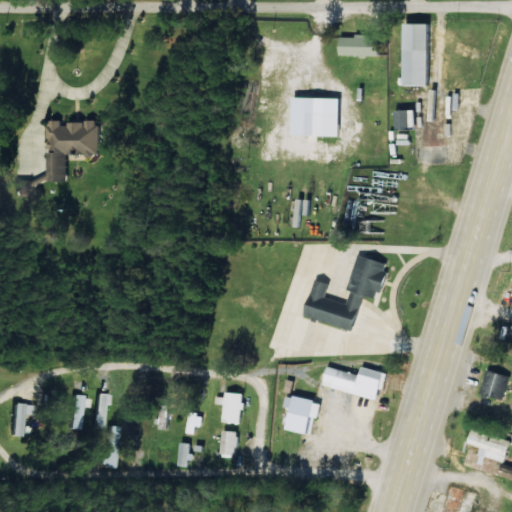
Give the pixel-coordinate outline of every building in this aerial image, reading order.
[(434,23),(406,23),(406,85),(434,85),(434,23)] [(344,55),(383,56),(383,36),(344,35),(344,55)] [(344,98),(297,97),(296,135),(344,136),(344,98)] [(430,128),(447,128),(447,101),(430,101),(430,128)] [(420,127),(419,110),(398,110),(399,128),(420,127)] [(70,181),(70,155),(102,154),(102,122),(64,122),(64,121),(50,121),(51,181),(70,181)] [(308,316),(358,329),(367,294),(382,298),(389,270),(387,270),(389,261),(360,253),(350,289),(353,289),(350,302),(328,297),(332,282),(318,278),(308,316)] [(388,371),(363,366),(362,373),(328,366),(325,386),(383,397),(388,371)] [(511,376),(511,375),(490,368),(482,391),(505,399),(511,376)] [(216,396),(216,403),(225,404),(224,422),(244,423),(245,391),(227,391),(227,396),(216,396)] [(93,428),(102,428),(103,404),(108,404),(109,393),(94,393),(93,428)] [(80,429),(81,407),(88,407),(88,396),(71,395),(70,429),(80,429)] [(322,417),(324,399),(289,395),(288,406),(294,407),(291,429),(312,432),(314,416),(322,417)] [(21,435),(23,414),(32,414),(33,404),(13,403),(12,435),(21,435)] [(160,428),(170,428),(170,416),(175,416),(175,405),(160,405),(160,428)] [(118,426),(106,425),(105,467),(117,467),(118,426)] [(465,458),(485,465),(488,455),(507,462),(511,446),(511,439),(475,427),(465,458)] [(241,430),(224,429),(223,455),(240,456),(241,430)] [(192,466),(194,442),(182,441),(180,465),(192,466)]
